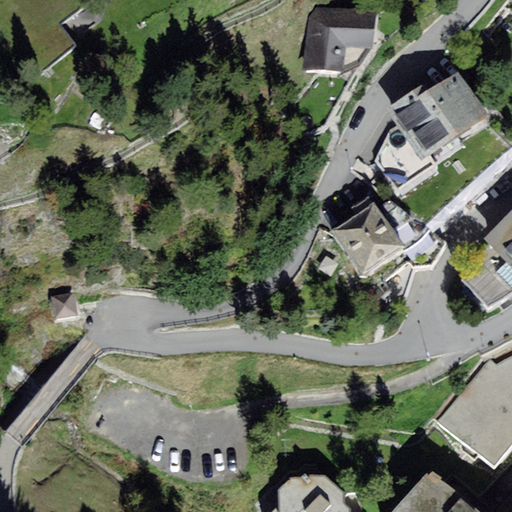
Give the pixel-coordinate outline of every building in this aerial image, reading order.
[(51,24),(84,1),(83,0),(0,0),(0,71),(13,90),(69,49),(51,24)] [(308,17),(301,74),(341,79),(344,52),(369,55),(374,17),(326,11),(308,17)] [(390,114),(424,169),(490,129),(459,79),(426,100),(422,95),(390,114)] [(376,208),(332,235),(362,282),(405,256),(376,208)] [(511,226),(498,248),(511,262),(511,226)] [(55,327),(77,324),(73,299),(51,302),(53,315),(55,327)] [(511,357),(497,366),(490,360),(437,422),(493,471),(511,449),(511,357)] [(340,511),(342,501),(322,482),(290,486),(276,497),(275,508),(270,511),(340,511)] [(455,511),(423,484),(398,511),(455,511)]
